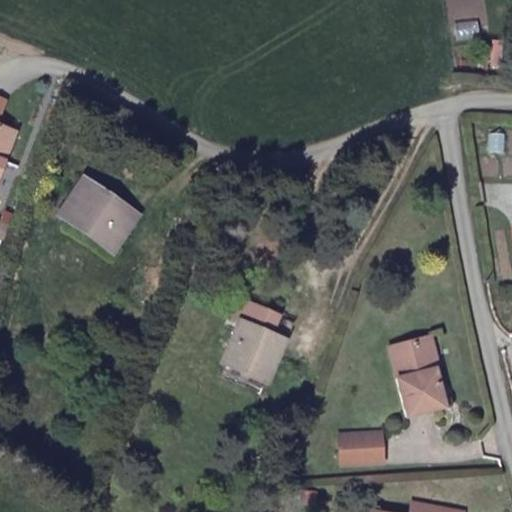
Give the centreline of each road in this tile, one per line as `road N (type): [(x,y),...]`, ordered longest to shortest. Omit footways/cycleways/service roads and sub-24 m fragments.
road 1 (residential): [(444,110),(302,159),(220,157),(126,93),(53,62)]
road 2 (residential): [(511,420),(444,110)]
